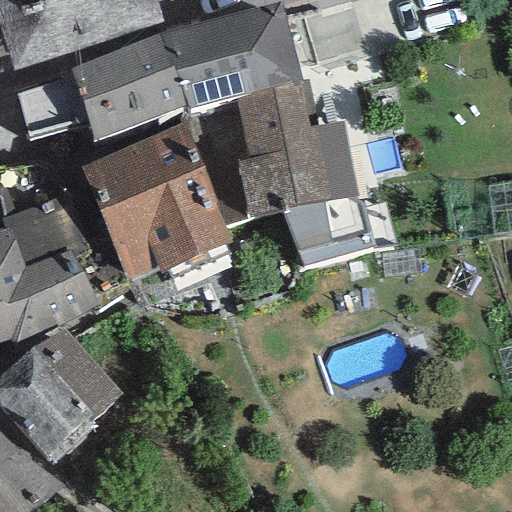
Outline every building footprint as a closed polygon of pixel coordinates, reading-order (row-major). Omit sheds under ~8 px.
[(159,0),(0,0),(0,33),(11,69),(166,20),(159,0)] [(281,2),(157,35),(186,106),(187,111),(236,98),(301,81),(281,2)] [(157,35),(70,69),(74,78),(16,95),(28,141),(88,123),(93,141),(186,106),(157,35)] [(301,81),(236,98),(248,160),(237,162),(205,168),(225,225),(247,217),(281,210),(356,197),(342,122),(316,124),(308,79),(301,81)] [(185,124),(79,168),(128,282),(157,267),(161,275),(231,242),(225,225),(205,168),(185,124)] [(62,157),(0,170),(0,181),(4,197),(0,198),(0,230),(4,230),(10,228),(24,269),(68,251),(89,246),(62,157)] [(362,195),(356,197),(281,210),(300,268),(373,244),(362,195)] [(0,343),(12,339),(14,344),(98,305),(68,251),(24,269),(10,228),(4,230),(0,230),(0,343)] [(121,395),(61,326),(0,378),(0,406),(51,465),(96,427),(91,422),(121,395)] [(0,511),(28,511),(61,486),(0,429),(0,511)]
